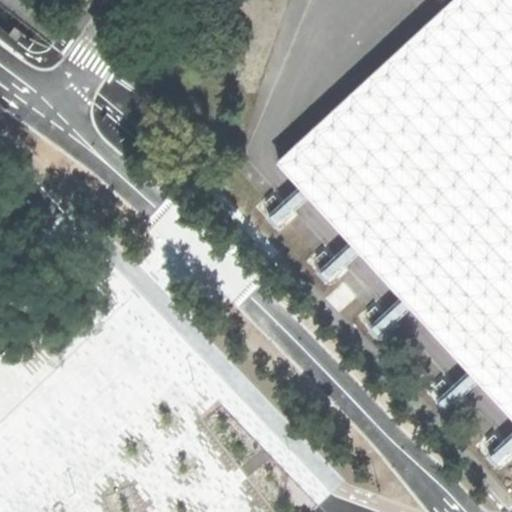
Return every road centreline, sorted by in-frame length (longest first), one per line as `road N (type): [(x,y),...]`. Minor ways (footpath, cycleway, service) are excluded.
road 1 (secondary): [(444,511),(266,321),(42,116)]
road 2 (residential): [(42,116),(122,0)]
